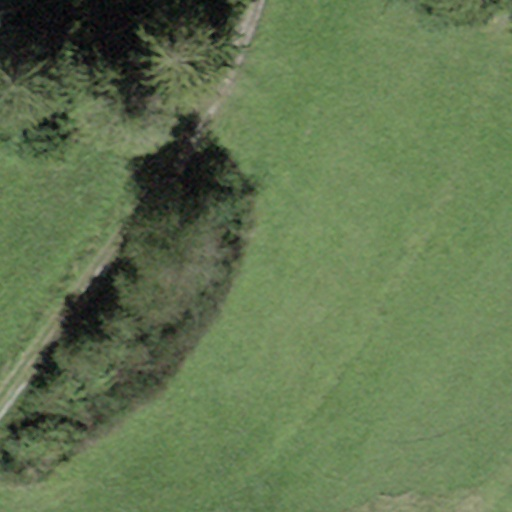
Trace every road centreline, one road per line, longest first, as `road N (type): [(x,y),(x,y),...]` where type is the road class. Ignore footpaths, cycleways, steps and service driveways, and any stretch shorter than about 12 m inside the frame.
road 1 (track): [(205,111),(0,410)]
road 2 (track): [(257,0),(205,111)]
